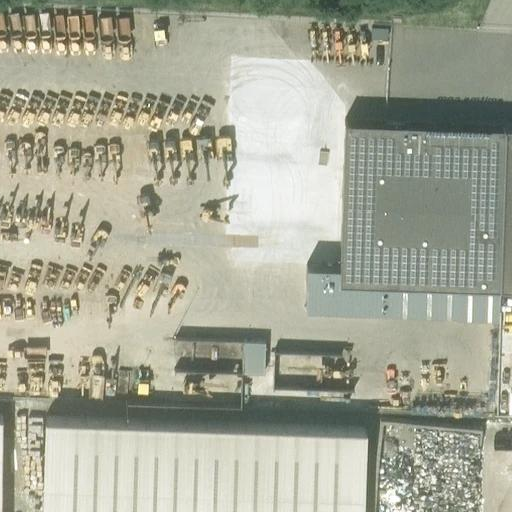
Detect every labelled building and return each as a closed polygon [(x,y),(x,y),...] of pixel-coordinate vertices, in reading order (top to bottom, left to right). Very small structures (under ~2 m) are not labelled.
[(91,13),(42,15),(43,38),(92,36),(91,13)] [(102,45),(153,34),(148,13),(111,21),(110,16),(96,18),(102,45)] [(159,40),(171,38),(167,14),(155,17),(159,40)] [(317,166),(342,166),(339,281),(499,287),(505,125),(462,124),(462,120),(459,117),(451,117),(447,119),(447,123),(384,121),(360,120),(361,87),(319,86),(317,166)] [(511,286),(511,125),(505,125),(499,287),(511,286)] [(241,376),(257,376),(257,342),(241,342),(241,376)] [(360,511),(363,445),(364,425),(41,412),(41,429),(37,511),(360,511)]
